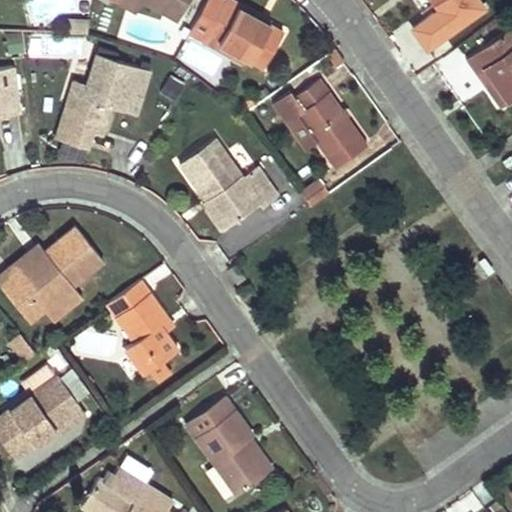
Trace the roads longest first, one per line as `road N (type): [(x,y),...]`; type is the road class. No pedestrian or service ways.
road 1 (residential): [(0,205),(65,187),(110,197),(154,221),(341,477),(363,494),(403,504),(430,494),(511,437)]
road 2 (residential): [(511,247),(327,0)]
